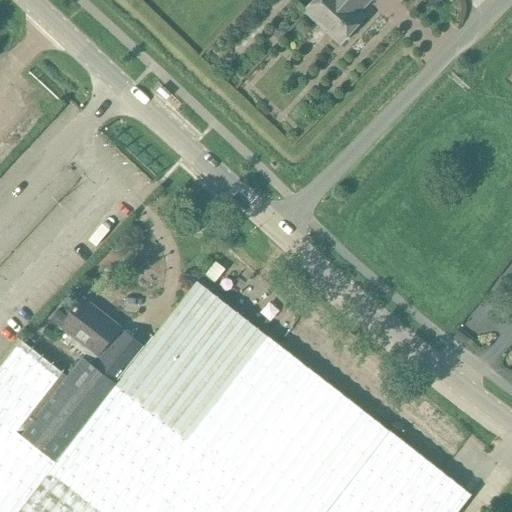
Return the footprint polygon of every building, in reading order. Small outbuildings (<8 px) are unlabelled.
[(316,0),(306,11),(341,44),(365,17),(358,11),(365,3),(367,4),(370,0),(316,0)] [(152,338),(145,347),(118,383),(85,357),(69,377),(22,340),(0,369),(0,511),(458,511),(472,495),(197,282),(153,338),(152,338)] [(83,299),(62,327),(90,350),(85,357),(118,383),(145,347),(83,299)] [(58,310),(50,321),(59,328),(68,317),(58,310)] [(422,393),(414,386),(407,394),(415,401),(422,393)] [(382,403),(374,412),(384,420),(392,410),(382,403)] [(396,421),(390,430),(402,439),(408,430),(396,421)]
